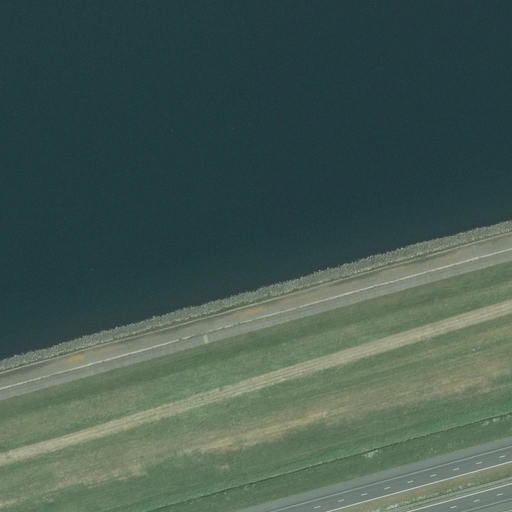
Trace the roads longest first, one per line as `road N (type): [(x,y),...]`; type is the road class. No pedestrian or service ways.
road 1 (track): [(0,458),(511,304)]
road 2 (motorway): [(511,454),(300,511)]
